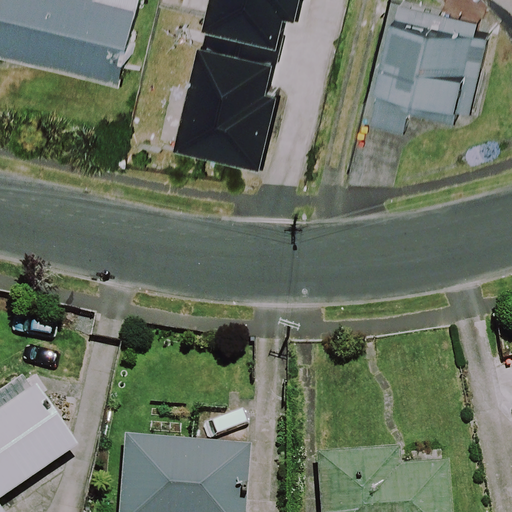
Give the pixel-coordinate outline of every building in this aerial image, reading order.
[(140,0),(2,0),(0,11),(0,54),(120,83),(140,0)] [(511,0),(498,0),(511,9),(511,0)] [(399,3),(381,88),(374,122),(405,129),(409,108),(468,120),(488,22),(399,3)] [(0,499),(78,447),(37,388),(0,413),(0,511),(4,511),(0,506),(0,499)] [(245,511),(250,445),(130,436),(123,511),(245,511)] [(402,464),(401,450),(320,454),(322,511),(456,511),(454,461),(402,464)]
